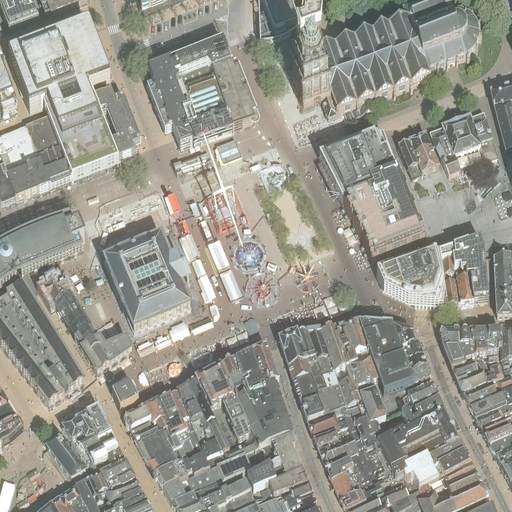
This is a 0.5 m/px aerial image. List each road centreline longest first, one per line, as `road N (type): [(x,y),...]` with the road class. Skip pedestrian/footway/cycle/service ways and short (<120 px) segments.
road 1 (residential): [(504,511),(424,334),(412,324)]
road 2 (residential): [(273,350),(331,511)]
road 3 (residential): [(117,46),(123,63),(130,61),(236,20),(237,6)]
road 4 (residential): [(384,126),(511,79)]
road 5 (residential): [(237,6),(117,46)]
